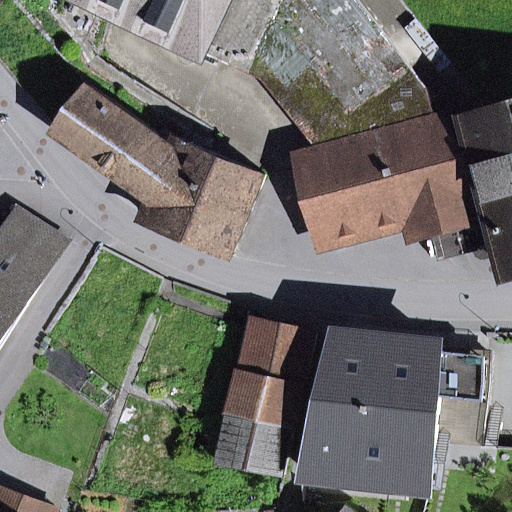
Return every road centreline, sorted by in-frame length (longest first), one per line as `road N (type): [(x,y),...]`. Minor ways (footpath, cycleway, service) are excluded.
road 1 (residential): [(109,209),(185,256),(250,278),(411,301),(511,301)]
road 2 (residential): [(109,209),(0,381)]
